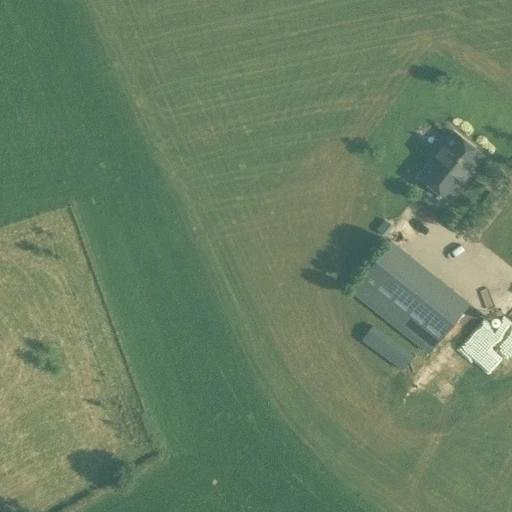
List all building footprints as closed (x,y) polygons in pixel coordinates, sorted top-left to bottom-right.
[(444,173),(466,193),(498,157),(494,155),(499,150),(477,130),(473,136),(469,132),(463,141),(467,144),(444,173)] [(468,302),(390,238),(349,289),(428,353),(468,302)] [(500,286),(501,284),(511,290),(511,270),(499,263),(489,280),(500,286)] [(361,340),(401,369),(412,354),(372,325),(361,340)] [(435,358),(396,404),(415,421),(455,374),(435,358)]
